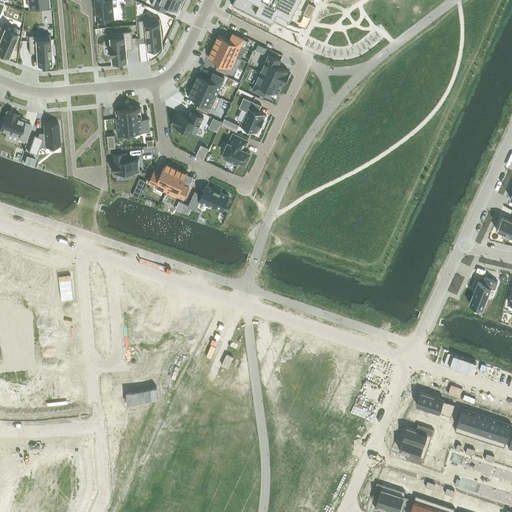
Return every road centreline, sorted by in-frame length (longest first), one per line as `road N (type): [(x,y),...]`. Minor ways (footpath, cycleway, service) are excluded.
road 1 (residential): [(204,9),(308,60),(250,188),(163,147),(154,81)]
road 2 (residential): [(79,250),(409,361)]
road 3 (residential): [(97,428),(79,250)]
road 4 (residential): [(344,509),(409,361)]
road 5 (residential): [(154,81),(34,93),(0,79)]
road 6 (residential): [(409,361),(461,246)]
